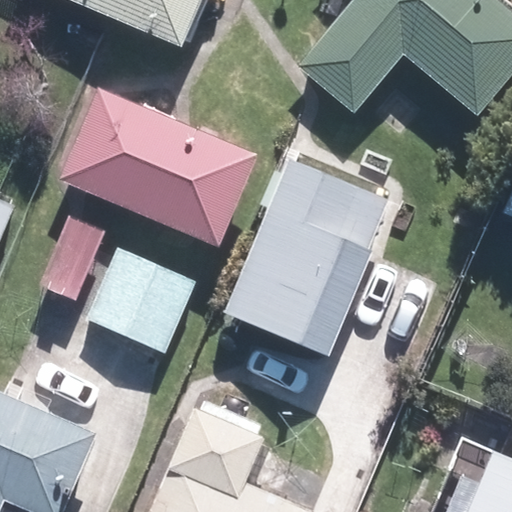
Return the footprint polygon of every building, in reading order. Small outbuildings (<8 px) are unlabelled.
[(213,0),(83,0),(194,46),(213,0)] [(511,94),(511,11),(497,0),(356,0),(360,3),(311,66),(373,113),(415,58),(494,118),(511,94)] [(275,151),(112,85),(74,178),(236,244),(275,151)] [(397,198),(290,154),(225,312),(332,356),(397,198)] [(0,254),(22,203),(0,193),(0,254)] [(118,232),(81,214),(45,284),(83,303),(118,232)] [(511,302),(511,252),(493,244),(474,286),(511,302)] [(205,278),(131,245),(98,319),(172,352),(205,278)] [(64,511),(99,433),(0,390),(0,508),(5,497),(40,511),(64,511)] [(201,399),(167,474),(149,511),(314,511),(316,510),(251,480),(273,432),(201,399)] [(511,511),(511,459),(495,452),(468,511),(511,511)]
